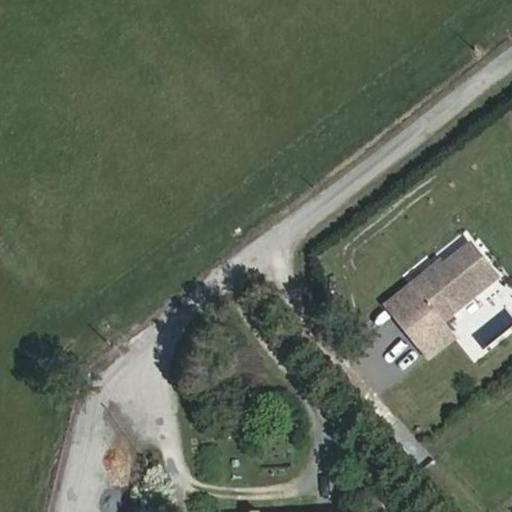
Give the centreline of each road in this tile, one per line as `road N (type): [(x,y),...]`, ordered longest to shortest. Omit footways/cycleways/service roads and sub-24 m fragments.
road 1 (unclassified): [(511,55),(232,270),(107,392),(88,418),(68,511)]
road 2 (unknown): [(484,511),(313,311),(282,231)]
road 3 (unknown): [(156,344),(191,511)]
